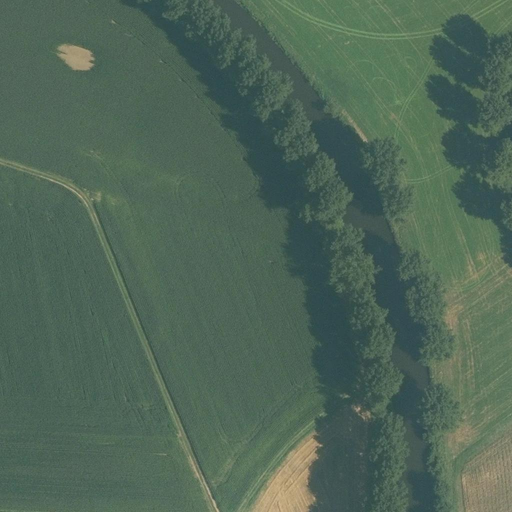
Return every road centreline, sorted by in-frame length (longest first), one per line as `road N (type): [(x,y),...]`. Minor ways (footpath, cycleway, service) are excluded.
road 1 (track): [(244,0),(328,90),(393,196),(438,337),(444,511)]
road 2 (track): [(140,0),(201,44),(255,102),(292,158),(344,283),(365,372)]
road 3 (track): [(0,159),(66,183),(84,202),(211,511)]
road 4 (track): [(236,511),(281,449),(365,372)]
road 5 (track): [(365,372),(376,457),(373,511)]
